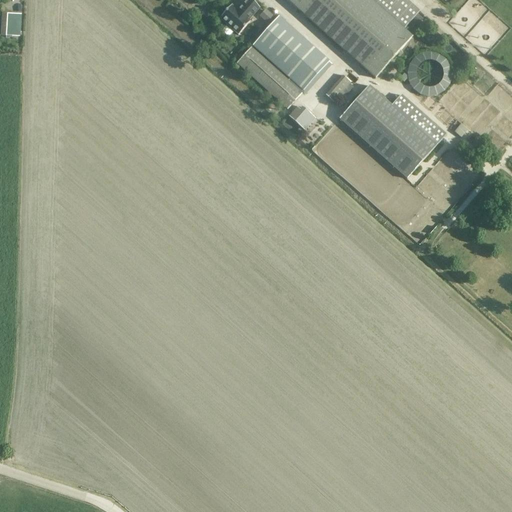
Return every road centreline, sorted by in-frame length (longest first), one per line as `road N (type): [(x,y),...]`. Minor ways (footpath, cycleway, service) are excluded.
road 1 (track): [(442,226),(425,250),(511,328)]
road 2 (track): [(411,0),(511,88)]
road 3 (track): [(0,468),(115,511)]
